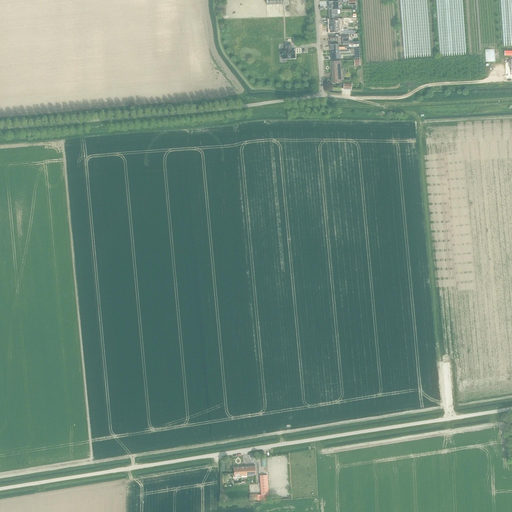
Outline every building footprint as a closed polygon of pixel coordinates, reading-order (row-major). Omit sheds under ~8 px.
[(329,10),(336,9),(337,9),(339,9),(338,1),(337,1),(328,2),(329,10)] [(338,15),(337,9),(329,10),(329,18),(335,17),(334,15),(338,15)] [(341,29),(341,25),(338,26),(330,26),(330,32),(337,32),(339,32),(340,35),(349,34),(354,34),(354,31),(348,31),(348,29),(341,29)] [(285,51),(282,51),(282,59),(295,58),(295,51),(291,51),(291,44),(291,40),(284,41),(285,45),(285,51)] [(341,50),(331,50),(331,56),(331,59),(340,59),(340,56),(339,56),(339,53),(341,52),(345,52),(347,52),(350,52),(349,49),(341,50)] [(336,61),(331,62),(333,83),(341,82),(340,66),(337,66),(336,61)] [(241,476),(256,475),(255,466),(233,467),(234,476),(241,476)]
